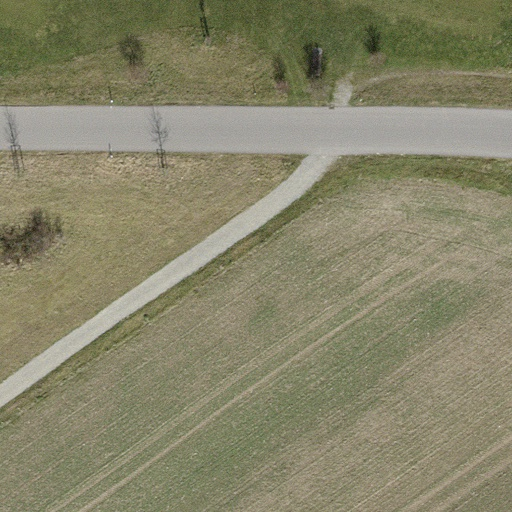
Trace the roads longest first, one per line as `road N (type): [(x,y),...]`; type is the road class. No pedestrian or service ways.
road 1 (unclassified): [(511,138),(0,132)]
road 2 (track): [(342,134),(0,386)]
